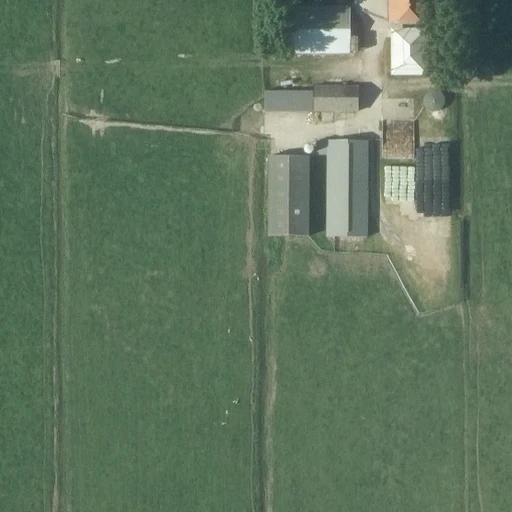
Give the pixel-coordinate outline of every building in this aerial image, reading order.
[(428,0),(387,0),(388,23),(428,23),(428,0)] [(285,55),(350,54),(350,8),(285,8),(285,55)] [(391,30),(391,75),(426,75),(426,30),(391,30)] [(358,112),(358,87),(313,87),(313,92),(264,92),(264,112),(358,112)] [(423,106),(427,111),(432,113),(438,112),(442,109),(444,104),(444,98),(441,93),(436,91),(430,92),(426,95),(423,100),(423,106)] [(367,238),(367,237),(367,141),(317,141),(317,156),(326,156),(326,238),(367,238)] [(308,238),(308,158),(268,157),(267,238),(308,238)]
